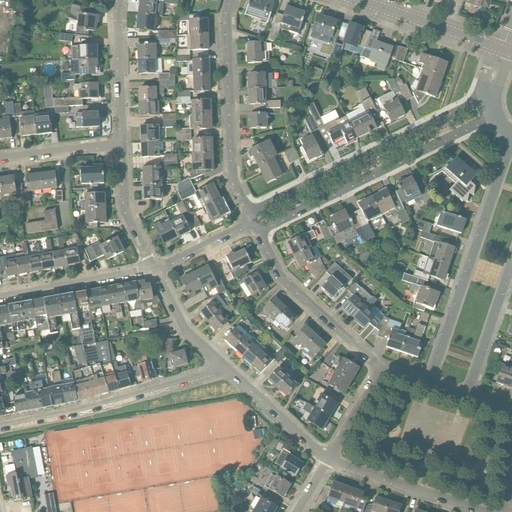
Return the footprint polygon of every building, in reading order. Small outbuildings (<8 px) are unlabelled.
[(140,0),(138,15),(157,17),(161,17),(163,4),(177,6),(177,0),(152,0),(152,1),(140,0)] [(245,15),(268,23),(271,14),(274,4),(261,0),(250,0),(248,5),(245,15)] [(77,28),(76,36),(88,37),(89,31),(95,32),(96,21),(98,21),(98,17),(80,15),(81,7),(71,5),(68,18),(78,22),(77,28)] [(289,32),(298,35),(305,14),(286,8),(283,17),(277,15),(273,26),(268,40),(275,43),(280,29),(289,33),(289,32)] [(137,30),(155,32),(157,17),(138,15),(137,30)] [(331,55),(335,44),(338,34),(333,32),(336,23),(317,16),(309,40),(319,43),(316,53),(330,58),(331,55)] [(11,29),(18,30),(20,20),(13,19),(11,29)] [(207,20),(189,21),(187,21),(187,22),(187,36),(190,36),(207,35),(207,20)] [(358,46),(365,48),(372,33),(349,25),(343,44),(357,49),(358,46)] [(390,58),(395,60),(399,48),(393,45),(392,49),(376,44),(379,34),(373,31),(372,33),(365,48),(361,57),(369,60),(369,61),(378,65),(377,69),(385,72),(386,67),(387,67),(390,58)] [(170,39),(177,39),(177,32),(158,32),(158,40),(170,39)] [(59,42),(72,43),(73,36),(59,34),(59,42)] [(190,51),(208,50),(207,35),(190,36),(187,36),(188,50),(190,50),(190,51)] [(248,64),(262,64),(262,53),(267,52),(266,43),(249,44),(249,55),(247,55),(248,64)] [(138,61),(154,60),(156,60),(156,45),(148,45),(148,44),(138,45),(138,61)] [(335,44),(331,55),(340,58),(343,47),(335,44)] [(76,61),(97,60),(96,47),(91,47),(90,46),(71,47),(71,53),(75,53),(76,61)] [(399,48),(395,60),(395,61),(403,64),(408,50),(399,48)] [(423,70),(442,77),(446,64),(423,56),(420,64),(424,66),(423,70)] [(79,75),(79,76),(91,75),(91,71),(97,71),(97,60),(76,61),(74,61),(75,74),(61,75),(61,81),(75,81),(75,76),(79,75)] [(139,75),(155,75),(154,60),(138,61),(139,75)] [(208,60),(190,61),(187,61),(187,62),(188,77),(193,77),(209,76),(208,60)] [(413,94),(418,104),(419,103),(421,102),(423,100),(425,98),(426,95),(435,98),(442,77),(423,70),(416,91),(416,92),(415,92),(415,93),(414,93),(413,93),(413,94)] [(249,90),(266,90),(265,75),(248,75),(249,90)] [(193,77),(193,86),(193,92),(209,92),(209,76),(193,77)] [(393,95),(394,96),(395,95),(400,92),(398,88),(394,80),(386,80),(393,95)] [(140,103),(157,102),(156,95),(164,95),(163,89),(175,88),(175,81),(170,81),(159,82),(159,88),(139,89),(140,103)] [(54,109),(54,108),(53,100),(51,82),(44,82),(47,110),(54,109)] [(54,108),(68,107),(83,106),(82,100),(92,100),(92,101),(98,101),(98,84),(75,86),(75,92),(78,92),(79,98),(53,100),(54,108)] [(398,88),(400,92),(405,102),(412,99),(406,85),(398,88)] [(349,123),(357,140),(370,133),(369,130),(375,127),(373,123),(380,119),(364,88),(355,93),(366,114),(349,123)] [(249,105),(266,104),(266,90),(249,90),(249,105)] [(405,116),(395,95),(394,96),(393,95),(385,99),(387,104),(383,107),(390,123),(405,116)] [(190,116),(210,115),(210,101),(190,102),(190,98),(175,98),(176,105),(185,105),(185,109),(189,109),(190,116)] [(0,120),(0,140),(12,139),(9,118),(15,117),(13,105),(13,102),(3,104),(5,118),(3,118),(3,120),(0,120)] [(140,117),(159,116),(161,116),(160,103),(159,103),(159,102),(157,102),(140,103),(140,117)] [(318,130),(324,127),(325,127),(324,126),(314,104),(312,104),(307,107),(312,117),(318,130)] [(22,137),(37,135),(34,115),(34,112),(21,113),(20,105),(13,105),(15,117),(20,116),(21,119),(20,119),(22,137)] [(34,115),(37,135),(52,133),(50,115),(49,115),(49,113),(34,115)] [(99,113),(79,114),(79,120),(83,120),(84,128),(100,127),(99,113)] [(250,130),(268,129),(267,120),(265,120),(265,114),(250,114),(250,130)] [(189,116),(190,129),(190,130),(191,130),(192,130),(211,130),(210,115),(190,116),(189,116)] [(312,117),(305,120),(311,133),(318,130),(312,117)] [(338,119),(324,126),(325,127),(324,127),(332,145),(344,139),(347,145),(357,140),(349,123),(346,117),(339,120),(338,119)] [(142,143),(159,142),(160,142),(159,126),(141,127),(142,143)] [(303,147),(301,147),(309,162),(316,159),(322,157),(324,156),(322,153),(321,154),(312,136),(300,141),(303,147)] [(193,154),(212,154),(211,139),(192,140),(193,154)] [(258,166),(273,158),(278,156),(273,147),(274,146),(270,139),(265,141),(266,143),(251,151),(258,166)] [(142,158),(156,157),(159,157),(159,142),(142,143),(142,158)] [(289,164),(299,159),(294,148),(284,153),(289,164)] [(192,171),(188,173),(192,180),(202,175),(202,171),(213,171),(212,154),(193,154),(191,155),(192,171)] [(273,158),(258,166),(267,184),(282,176),(273,158)] [(475,187),(470,183),(476,177),(455,159),(453,162),(451,160),(441,171),(456,184),(449,191),(462,203),(463,202),(467,203),(469,195),(473,196),(475,187)] [(93,169),(80,170),(81,185),(104,184),(104,166),(93,167),(93,169)] [(162,185),(161,169),(161,168),(160,167),(142,168),(143,186),(162,185)] [(43,191),(57,189),(55,172),(41,174),(43,191)] [(28,193),(29,193),(43,191),(41,174),(26,176),(27,190),(28,193)] [(3,205),(24,203),(23,191),(22,184),(15,185),(14,178),(0,179),(2,197),(3,205)] [(424,204),(432,200),(426,189),(418,193),(411,178),(397,185),(407,205),(421,198),(424,204)] [(178,194),(193,186),(189,179),(178,185),(178,194)] [(151,200),(162,200),(162,185),(143,186),(144,200),(151,200)] [(213,185),(196,193),(194,194),(195,196),(198,202),(199,202),(202,208),(220,199),(213,185)] [(194,194),(196,193),(193,186),(178,194),(182,202),(189,198),(195,196),(194,194)] [(85,210),(105,209),(105,198),(97,198),(97,189),(85,190),(85,194),(84,194),(85,210)] [(31,208),(29,193),(28,193),(27,190),(23,191),(24,203),(25,209),(31,208)] [(381,216),(395,209),(388,196),(387,196),(385,192),(372,198),(381,216)] [(386,225),(381,216),(372,198),(360,204),(362,209),(361,209),(368,224),(362,228),(368,241),(375,238),(372,231),(386,225)] [(202,208),(205,215),(209,213),(213,221),(227,214),(220,199),(202,208)] [(86,225),(86,230),(98,229),(97,224),(106,223),(105,209),(85,210),(85,225),(86,225)] [(402,225),(409,221),(403,209),(396,212),(402,225)] [(27,235),(58,230),(55,210),(43,212),(45,221),(26,224),(27,235)] [(342,242),(339,236),(355,228),(351,220),(350,221),(345,211),(337,215),(338,216),(331,220),(334,225),(328,228),(332,238),(336,245),(342,242)] [(432,225),(436,227),(459,234),(464,220),(441,212),(437,211),(432,225)] [(195,229),(201,226),(194,212),(189,215),(195,229)] [(170,223),(177,238),(191,232),(183,216),(170,223)] [(177,238),(170,223),(169,221),(162,224),(161,223),(155,226),(164,245),(177,238)] [(422,232),(429,234),(432,225),(420,221),(413,229),(422,232)] [(320,228),(326,241),(332,238),(328,228),(326,225),(320,228)] [(362,245),(368,241),(362,228),(355,231),(362,245)] [(294,255),(311,248),(309,242),(316,239),(313,231),(288,243),(294,255)] [(434,243),(434,242),(437,243),(439,237),(429,234),(422,232),(420,238),(434,243)] [(56,268),(67,266),(62,238),(58,238),(59,247),(58,247),(59,252),(53,253),(56,268)] [(62,238),(67,266),(79,264),(79,262),(87,261),(82,248),(78,249),(77,248),(65,251),(62,238)] [(85,250),(91,262),(104,256),(107,261),(124,252),(120,244),(118,245),(116,239),(101,246),(99,243),(85,250)] [(56,268),(53,253),(50,240),(45,241),(47,253),(41,254),(44,271),(56,268)] [(454,249),(437,243),(434,242),(434,243),(429,258),(449,265),(454,249)] [(44,271),(41,254),(39,244),(34,245),(36,256),(29,257),(32,273),(44,271)] [(32,273),(29,257),(27,246),(22,247),(23,254),(15,255),(19,275),(32,273)] [(316,279),(325,269),(320,259),(317,260),(311,248),(294,255),(300,269),(307,266),(311,274),(316,279)] [(233,271),(230,272),(233,279),(248,272),(245,266),(251,263),(245,250),(235,255),(234,254),(226,258),(233,271)] [(7,277),(19,275),(15,255),(0,258),(0,267),(1,272),(6,271),(7,277)] [(413,277),(419,279),(428,282),(430,276),(443,281),(449,265),(429,258),(424,273),(415,270),(413,277)] [(333,299),(346,286),(340,281),(346,274),(335,264),(326,273),(331,277),(321,288),(333,299)] [(194,274),(202,290),(208,287),(211,292),(216,289),(219,295),(226,292),(221,280),(215,283),(208,267),(194,274)] [(195,293),(202,290),(194,274),(180,280),(190,299),(196,296),(195,293)] [(243,283),(252,297),(266,288),(257,274),(243,283)] [(417,294),(412,308),(424,312),(426,307),(432,309),(435,301),(436,302),(439,294),(429,291),(429,289),(427,288),(427,289),(417,286),(419,279),(413,277),(404,274),(402,281),(412,285),(409,291),(417,294)] [(136,283),(140,303),(152,301),(154,305),(160,303),(155,293),(151,293),(150,285),(146,286),(145,282),(136,283)] [(134,311),(141,310),(140,303),(136,283),(124,286),(127,304),(133,302),(134,311)] [(354,318),(365,306),(360,300),(366,293),(355,283),(347,292),(353,297),(343,308),(354,318)] [(121,305),(127,304),(124,286),(111,288),(114,306),(115,310),(116,314),(122,312),(121,305)] [(102,308),(114,306),(111,288),(98,290),(102,308)] [(95,309),(102,308),(98,290),(86,293),(91,321),(94,320),(93,314),(96,314),(95,309)] [(83,346),(95,344),(91,321),(86,293),(73,295),(80,328),(80,330),(83,346)] [(72,331),(80,330),(80,328),(73,295),(66,296),(69,316),(72,331)] [(63,318),(69,316),(66,296),(59,298),(63,318)] [(55,319),(63,318),(59,298),(52,299),(55,319)] [(208,322),(221,313),(222,312),(212,298),(201,304),(205,309),(201,313),(208,322)] [(273,322),(274,321),(286,309),(275,298),(263,311),(259,316),(264,321),(267,317),(273,322)] [(375,328),(380,322),(375,318),(376,317),(370,311),(374,307),(372,306),(377,301),(373,298),(365,306),(354,318),(365,328),(369,323),(375,328)] [(58,333),(55,319),(52,299),(44,300),(47,317),(50,335),(58,333)] [(32,303),(37,328),(37,332),(43,331),(41,318),(47,317),(44,300),(32,303)] [(31,329),(37,328),(32,303),(20,305),(25,331),(31,330),(31,329)] [(18,332),(25,331),(20,305),(9,307),(13,332),(16,331),(14,325),(18,324),(17,326),(18,332)] [(14,336),(13,332),(9,307),(0,308),(0,327),(0,328),(5,327),(7,337),(9,343),(15,341),(14,336)] [(282,325),(287,330),(297,319),(286,309),(274,321),(280,326),(282,325)] [(221,313),(208,322),(216,332),(229,322),(221,313)] [(400,353),(405,338),(398,335),(399,331),(387,327),(389,320),(385,318),(381,323),(380,322),(375,328),(379,332),(377,337),(388,341),(386,348),(400,353)] [(156,321),(144,323),(144,324),(145,329),(157,327),(156,321)] [(405,338),(400,353),(418,358),(421,350),(418,349),(425,327),(418,325),(413,340),(405,338)] [(300,344),(305,349),(316,336),(306,327),(292,342),(298,348),(300,344)] [(225,340),(234,348),(245,337),(236,329),(225,340)] [(306,355),(312,361),(326,345),(316,336),(305,349),(309,352),(306,355)] [(234,348),(243,356),(254,345),(245,337),(234,348)] [(165,339),(165,346),(165,360),(171,358),(174,369),(188,365),(184,351),(171,355),(170,352),(172,351),(172,340),(166,340),(165,339)] [(0,357),(5,356),(3,350),(8,349),(8,347),(16,345),(15,341),(9,343),(3,344),(0,344),(0,357)] [(109,392),(120,389),(114,369),(111,364),(108,344),(108,342),(95,344),(109,392)] [(130,386),(124,366),(118,368),(110,343),(108,344),(111,364),(114,369),(120,389),(130,386)] [(99,395),(109,392),(95,344),(83,346),(89,368),(92,367),(93,375),(99,395)] [(243,356),(252,364),(262,353),(254,345),(243,356)] [(89,398),(99,395),(93,375),(92,367),(89,368),(83,346),(74,349),(75,353),(78,365),(79,365),(81,370),(89,398)] [(272,359),(277,363),(287,353),(282,348),(272,359)] [(261,373),(272,361),(267,357),(269,354),(265,350),(262,353),(252,364),(261,373)] [(143,382),(156,379),(149,354),(148,355),(143,357),(143,356),(141,357),(143,364),(139,365),(138,365),(143,382)] [(335,372),(351,381),(359,368),(338,356),(334,363),(338,365),(336,370),(335,372)] [(0,369),(11,367),(17,366),(15,359),(0,361),(0,369)] [(496,383),(511,388),(511,383),(511,368),(503,366),(496,383)] [(0,380),(0,381),(0,379),(0,375),(12,374),(11,367),(0,369),(0,380)] [(268,380),(278,388),(290,374),(286,371),(285,373),(279,368),(268,380)] [(89,398),(81,370),(79,370),(76,372),(71,373),(73,384),(76,402),(89,398)] [(52,406),(66,404),(62,386),(59,372),(52,374),(54,387),(49,388),(52,406)] [(335,372),(328,385),(344,394),(351,381),(335,372)] [(287,396),(297,385),(292,380),(294,378),(290,374),(278,388),(287,396)] [(41,409),(52,406),(49,388),(47,381),(42,382),(36,383),(41,409)] [(28,411),(41,409),(36,383),(29,384),(29,388),(24,389),(25,394),(25,395),(28,411)] [(66,404),(76,402),(73,384),(62,386),(66,404)] [(16,413),(28,411),(25,395),(13,397),(14,401),(16,413)] [(315,409),(330,417),(334,410),(333,409),(336,403),(321,395),(317,402),(319,403),(315,409)] [(16,413),(14,401),(3,404),(0,404),(0,416),(5,416),(16,413)] [(315,409),(315,408),(308,421),(321,429),(326,422),(327,422),(330,417),(315,409)] [(254,438),(262,437),(261,430),(253,432),(254,438)] [(266,449),(272,452),(278,442),(272,438),(266,449)] [(18,482),(29,480),(37,479),(31,449),(12,453),(16,475),(18,482)] [(288,475),(289,473),(295,477),(302,464),(291,457),(292,455),(283,450),(275,464),(281,468),(280,469),(287,473),(286,474),(288,475)] [(273,477),(266,488),(283,498),(290,485),(283,481),(286,477),(279,473),(278,477),(276,476),(275,478),(273,477)] [(22,499),(32,497),(29,480),(18,482),(16,475),(6,477),(8,486),(10,486),(12,497),(21,496),(22,499)] [(341,509),(342,507),(344,504),(350,488),(334,483),(327,504),(341,509)] [(357,511),(358,509),(361,499),(360,499),(362,492),(350,488),(344,504),(342,507),(357,511)] [(44,511),(55,511),(53,494),(42,495),(44,511)] [(384,511),(389,502),(376,497),(372,508),(365,506),(363,511),(384,511)] [(254,510),(257,511),(274,511),(277,508),(260,498),(254,510)] [(399,511),(401,506),(389,502),(384,511),(399,511)]
